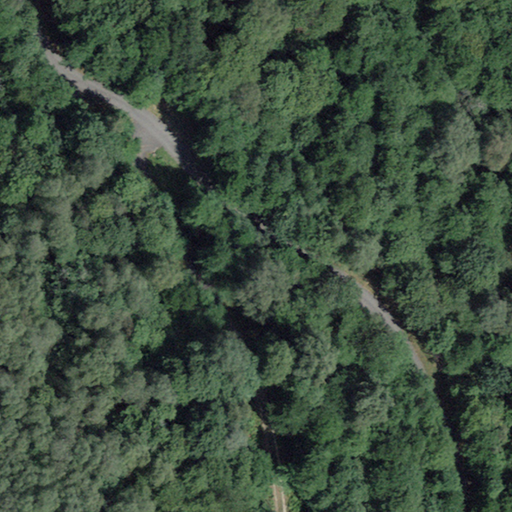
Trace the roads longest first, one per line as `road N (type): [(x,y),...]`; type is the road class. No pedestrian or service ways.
road 1 (unclassified): [(468,511),(442,415),(389,316),(231,211),(147,109),(63,79),(20,0)]
road 2 (track): [(280,511),(244,356),(138,156),(147,109)]
